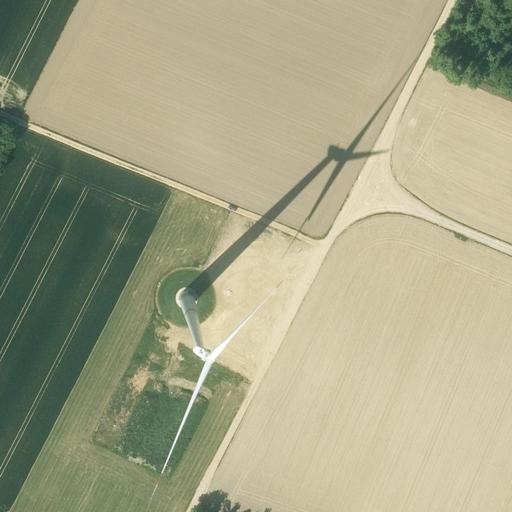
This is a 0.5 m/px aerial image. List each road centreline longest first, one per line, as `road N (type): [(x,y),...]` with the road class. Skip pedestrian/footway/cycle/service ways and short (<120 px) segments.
road 1 (unclassified): [(189,511),(449,0)]
road 2 (track): [(0,113),(325,246)]
road 3 (track): [(356,187),(511,251)]
